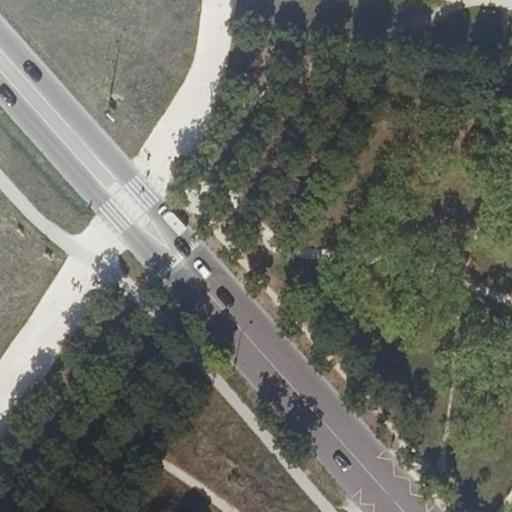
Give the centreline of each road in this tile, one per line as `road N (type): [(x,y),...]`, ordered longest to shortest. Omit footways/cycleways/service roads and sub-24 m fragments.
road 1 (tertiary): [(93,166),(401,511)]
road 2 (track): [(88,511),(179,364)]
road 3 (tertiary): [(93,166),(0,57)]
